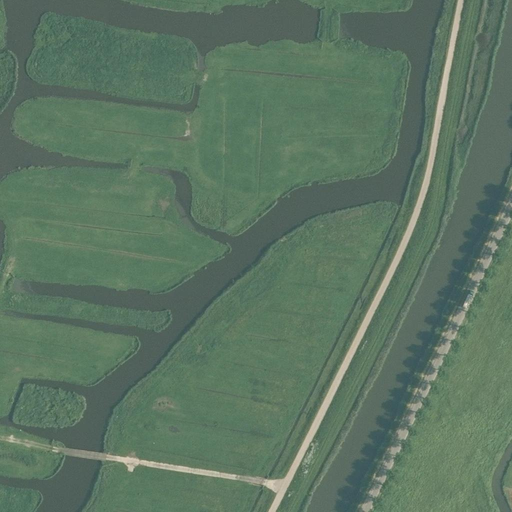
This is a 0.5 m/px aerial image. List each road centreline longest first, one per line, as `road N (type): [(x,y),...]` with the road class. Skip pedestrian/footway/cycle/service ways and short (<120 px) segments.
road 1 (track): [(271,511),(413,223),(461,0)]
road 2 (unclassified): [(365,511),(511,200)]
road 3 (track): [(285,484),(0,436)]
